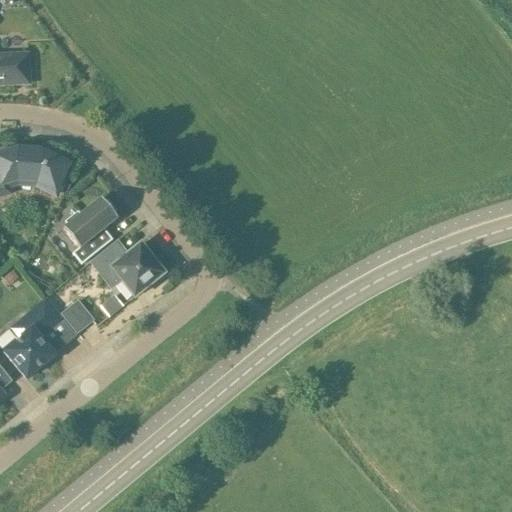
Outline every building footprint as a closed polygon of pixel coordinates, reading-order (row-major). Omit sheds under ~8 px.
[(0,55),(0,85),(19,85),(19,81),(29,81),(28,55),(0,55)] [(39,157),(18,155),(17,151),(0,156),(0,197),(6,196),(4,189),(14,186),(16,181),(37,183),(38,189),(52,196),(66,166),(41,153),(39,157)] [(101,200),(63,230),(78,249),(72,254),(81,265),(112,240),(104,231),(117,220),(101,200)] [(132,261),(117,243),(91,265),(111,290),(120,282),(134,299),(164,276),(161,271),(162,270),(154,260),(152,261),(143,250),(134,256),(136,258),(132,261)] [(20,251),(16,254),(16,259),(19,262),(23,263),(27,260),(28,255),(25,252),(20,251)] [(26,380),(54,358),(40,340),(63,321),(45,300),(10,330),(19,340),(3,353),(26,380)] [(78,339),(95,326),(79,305),(62,319),(78,339)]
